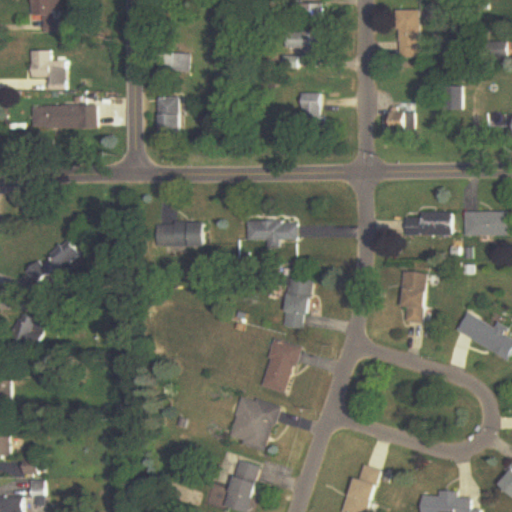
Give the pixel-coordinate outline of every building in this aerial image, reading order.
[(38,0),(39,18),(48,18),(49,34),(65,34),(64,0),(38,0)] [(331,5),(299,5),(299,21),(331,21),(331,5)] [(428,12),(404,12),(404,59),(428,59),(428,12)] [(307,61),(325,61),(325,33),(293,33),(293,50),(307,50),(307,61)] [(71,62),(56,62),(56,53),(37,53),(37,80),(54,80),(54,92),(71,92),(71,62)] [(195,54),(168,54),(168,73),(195,73),(195,54)] [(462,67),(462,81),(476,81),(476,67),(462,67)] [(467,88),(448,88),(448,112),(468,112),(467,88)] [(329,95),(308,95),(308,125),(329,125),(329,95)] [(165,99),(165,138),(186,138),(186,99),(165,99)] [(38,131),(103,131),(103,107),(38,107),(38,131)] [(392,135),(417,135),(417,114),(397,114),(397,123),(392,123),(392,135)] [(473,237),(511,237),(511,213),(473,213),(473,237)] [(428,214),(428,219),(414,219),(414,237),(461,237),(461,214),(428,214)] [(275,241),(275,250),(286,250),(286,241),(305,241),(305,223),(253,223),(253,241),(275,241)] [(211,248),(211,224),(165,224),(165,248),(211,248)] [(43,261),(31,273),(49,292),(88,255),(74,240),(47,265),(43,261)] [(410,322),(432,325),(437,274),(415,272),(410,322)] [(314,331),(319,281),(296,279),(291,328),(314,331)] [(462,332),(511,359),(511,336),(509,335),(511,329),(511,327),(505,323),(502,329),(473,313),(462,332)] [(55,324),(32,315),(22,342),(46,350),(55,324)] [(269,390),(297,395),(305,346),(277,342),(269,390)] [(235,442),(274,453),(287,409),(248,397),(235,442)] [(0,456),(18,457),(18,431),(0,430),(0,456)] [(44,475),(44,460),(31,460),(31,475),(44,475)] [(240,511),(256,511),(268,469),(245,463),(233,510),(240,511)] [(352,511),(377,511),(389,473),(365,467),(352,511)] [(53,482),(38,482),(38,498),(53,498),(53,482)] [(487,511),(488,511),(479,511),(479,500),(462,499),(463,493),(446,492),(445,498),(427,497),(426,511),(487,511)] [(31,511),(32,499),(0,498),(0,511),(31,511)]
